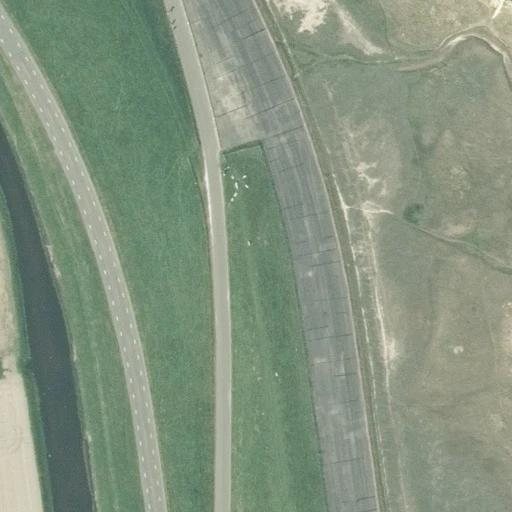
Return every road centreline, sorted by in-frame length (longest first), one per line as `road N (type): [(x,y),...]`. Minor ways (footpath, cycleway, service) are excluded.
road 1 (unclassified): [(221,511),(222,308),(211,162),(171,0)]
road 2 (unclassified): [(155,511),(108,264),(84,195),(0,26)]
